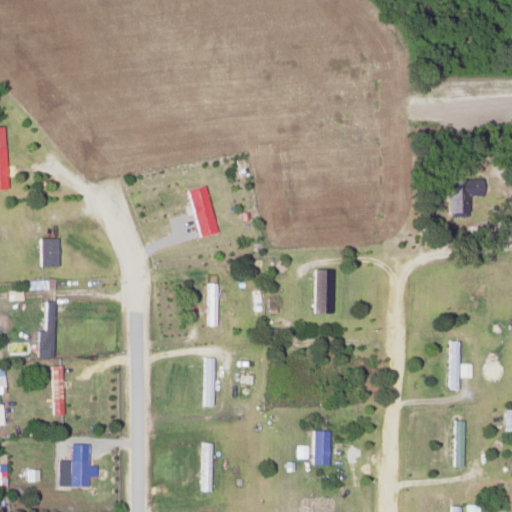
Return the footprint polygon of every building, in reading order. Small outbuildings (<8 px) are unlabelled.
[(445,215),(466,215),(466,195),(479,195),(479,177),(444,178),(445,215)] [(212,231),(201,184),(183,188),(195,236),(212,231)] [(53,266),(54,237),(36,237),(36,265),(53,266)] [(327,312),(329,269),(311,268),(310,312),(327,312)] [(204,324),(213,324),(212,282),(203,282),(204,324)] [(19,290),(3,290),(3,299),(18,300),(19,290)] [(40,301),(41,331),(33,331),(34,340),(40,340),(40,357),(50,357),(49,301),(40,301)] [(446,389),(455,389),(454,340),(445,340),(446,389)] [(199,405),(209,405),(210,357),(200,356),(199,405)] [(57,364),(46,365),(47,414),(59,414),(57,364)] [(495,378),(495,364),(485,364),(485,378),(495,378)] [(510,409),(501,409),(501,425),(510,425),(510,409)] [(459,465),(460,419),(450,419),(450,465),(459,465)] [(325,464),(325,430),(309,430),(308,464),(325,464)] [(54,485),(83,485),(84,443),(66,443),(65,460),(54,460),(54,485)] [(304,457),(304,445),(293,445),(293,457),(304,457)] [(36,480),(35,468),(23,469),(23,481),(36,480)]
